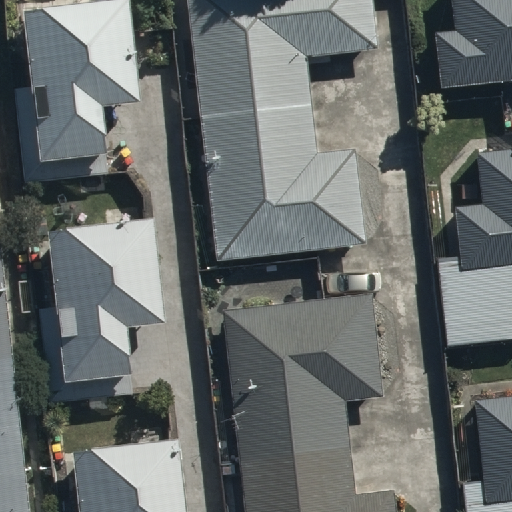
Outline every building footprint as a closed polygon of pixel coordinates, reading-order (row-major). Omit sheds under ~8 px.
[(106,164),(97,88),(139,83),(129,0),(22,0),(31,80),(13,82),(23,174),(106,164)] [(306,48),(377,40),(372,0),(187,0),(217,253),(365,236),(354,141),(317,145),(306,48)] [(511,0),(452,0),(455,21),(433,24),(439,79),(511,71),(511,0)] [(511,141),(477,145),(483,197),(455,200),(460,253),(438,256),(446,338),(511,331),(511,141)] [(130,387),(122,311),(163,307),(151,201),(46,213),(56,299),(39,301),(50,396),(130,387)] [(0,511),(28,511),(0,243),(0,511)] [(345,393),(382,389),(371,287),(223,304),(246,511),(396,511),(393,482),(356,486),(345,393)] [(511,511),(511,388),(475,393),(484,476),(463,478),(466,511),(511,511)] [(72,434),(80,511),(185,511),(176,423),(72,434)]
